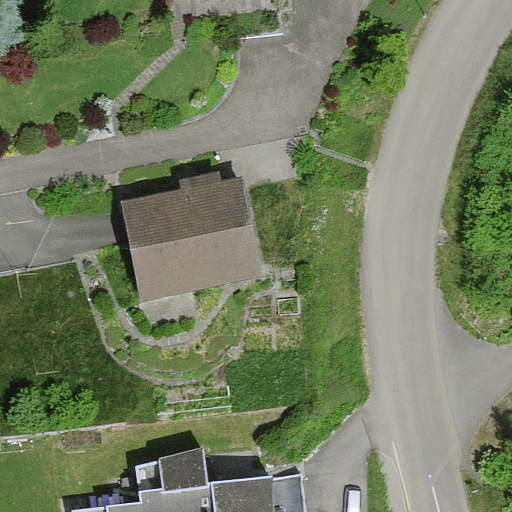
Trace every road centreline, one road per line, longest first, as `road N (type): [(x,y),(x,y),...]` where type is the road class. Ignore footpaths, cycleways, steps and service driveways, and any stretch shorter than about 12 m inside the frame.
road 1 (unclassified): [(495,0),(460,50),(420,145),(401,235),(400,321),(439,511)]
road 2 (residential): [(0,175),(240,130)]
